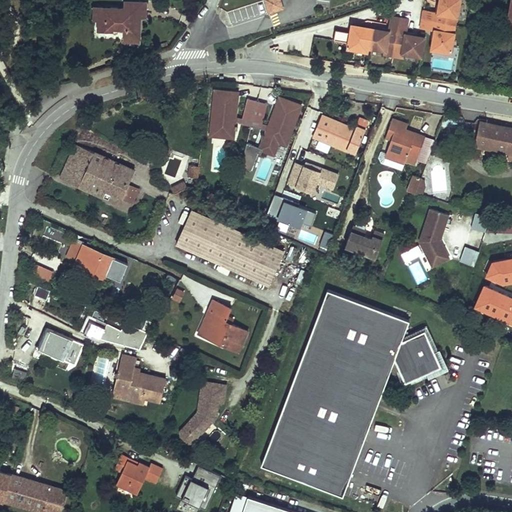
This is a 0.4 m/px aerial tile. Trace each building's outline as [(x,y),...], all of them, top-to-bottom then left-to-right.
[(101,17),(101,27),(115,27),(116,29),(117,29),(119,30),(120,30),(122,29),(122,27),(122,25),(127,25),(127,31),(142,31),(142,14),(147,14),(146,0),(125,0),(126,4),(101,4),(101,17)] [(269,0),(266,1),(269,12),(286,6),(283,0),(269,0)] [(450,51),(459,0),(441,0),(440,12),(424,9),(421,27),(437,30),(434,47),(450,51)] [(389,31),(354,25),(350,47),(367,50),(368,45),(422,55),(425,38),(407,34),(410,19),(392,16),(389,31)] [(337,30),(335,38),(346,40),(347,32),(337,30)] [(127,31),(127,39),(142,39),(142,31),(127,31)] [(237,93),(218,92),(214,134),(236,136),(237,120),(235,120),(237,93)] [(252,126),(259,100),(248,98),(242,123),(252,126)] [(278,140),(286,143),(300,106),(282,99),(270,131),(267,130),(261,147),(274,152),(278,140)] [(269,103),(259,100),(252,126),(262,128),(269,103)] [(396,112),(393,119),(409,124),(412,118),(396,112)] [(351,141),(359,144),(366,127),(368,121),(361,118),(358,124),(357,127),(323,113),(314,135),(347,148),(351,141)] [(394,134),(387,151),(407,158),(408,155),(418,158),(428,130),(409,124),(393,119),(391,126),(396,128),(394,134)] [(511,128),(481,123),(475,145),(511,152),(511,128)] [(62,177),(80,186),(96,153),(77,144),(62,177)] [(293,146),(282,177),(289,180),(294,167),(295,168),(302,150),(293,146)] [(80,186),(121,205),(136,170),(96,153),(80,186)] [(420,195),(426,180),(412,175),(407,190),(420,195)] [(174,195),(187,189),(184,182),(171,187),(174,195)] [(310,226),(316,211),(273,196),(266,216),(300,228),(302,223),(310,226)] [(432,206),(421,238),(433,264),(451,256),(444,242),(441,244),(438,239),(442,237),(450,212),(432,206)] [(325,216),(338,220),(341,211),(328,207),(325,216)] [(193,209),(177,244),(269,285),(285,250),(193,209)] [(474,213),(471,228),(485,231),(488,216),(474,213)] [(511,229),(511,219),(490,213),(486,228),(511,229)] [(285,230),(287,223),(279,221),(277,228),(285,230)] [(374,234),(355,226),(347,246),(376,258),(385,234),(376,230),(374,234)] [(328,249),(333,233),(324,230),(319,247),(328,249)] [(418,246),(400,252),(404,261),(421,256),(418,246)] [(472,266),(478,251),(465,246),(459,260),(472,266)] [(86,248),(76,272),(85,275),(87,269),(98,274),(105,256),(86,248)] [(417,286),(428,281),(418,261),(407,266),(417,286)] [(34,263),(28,276),(47,284),(53,271),(34,263)] [(87,269),(85,275),(96,280),(98,274),(87,269)] [(46,299),(49,290),(38,286),(34,295),(46,299)] [(403,338),(410,320),(328,289),(262,464),(344,496),(395,360),(396,361),(406,382),(427,373),(426,364),(429,357),(435,351),(426,330),(405,339),(403,338)] [(217,314),(208,335),(241,351),(249,331),(227,322),(233,310),(216,301),(211,312),(217,314)] [(202,332),(208,335),(217,314),(211,312),(202,332)] [(101,339),(104,325),(87,321),(83,334),(101,339)] [(71,338),(49,328),(40,347),(62,357),(71,338)] [(61,360),(62,357),(40,347),(39,350),(61,360)] [(138,358),(123,354),(115,389),(123,391),(122,394),(146,400),(146,398),(161,402),(167,379),(134,371),(138,358)] [(14,368),(11,378),(23,381),(26,372),(14,368)] [(225,404),(228,383),(202,379),(198,410),(180,430),(180,436),(189,443),(196,443),(218,416),(220,403),(225,404)] [(123,391),(115,389),(113,396),(145,404),(146,400),(122,394),(123,391)] [(114,468),(121,471),(126,459),(137,464),(138,461),(120,453),(114,468)] [(115,483),(136,492),(144,475),(156,480),(162,467),(150,462),(149,466),(138,461),(137,464),(126,459),(121,471),(115,483)] [(68,463),(66,471),(76,474),(78,467),(68,463)] [(192,479),(186,476),(176,497),(204,509),(219,475),(198,466),(192,479)] [(0,498),(5,500),(12,473),(0,470),(0,498)] [(12,473),(5,500),(45,511),(52,484),(12,473)] [(52,484),(45,511),(47,511),(60,511),(67,488),(52,484)] [(300,511),(249,495),(243,511),(300,511)]
